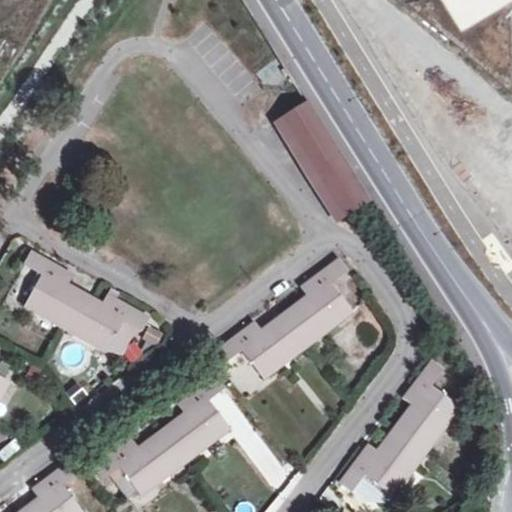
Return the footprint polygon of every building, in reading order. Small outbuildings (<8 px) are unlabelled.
[(369,198),(309,103),(278,121),(338,216),(369,198)] [(74,275),(33,252),(25,266),(43,276),(29,302),(113,346),(126,321),(145,331),(153,316),(111,294),(106,303),(70,283),(74,275)] [(343,270),(335,259),(301,285),(306,292),(260,326),(255,319),(217,347),(226,358),(244,345),(266,374),(348,313),(326,283),(343,270)] [(395,424),(429,451),(463,407),(434,386),(447,368),(434,359),(405,396),(412,401),(395,424)] [(225,385),(217,374),(180,402),(185,410),(137,445),(131,438),(94,466),(103,477),(121,463),(144,492),(229,428),(207,398),(225,385)] [(429,451),(395,424),(377,449),(370,444),(342,480),(354,491),(366,472),(398,495),(429,451)] [(78,470),(70,459),(34,487),(40,495),(15,511),(83,511),(62,482),(78,470)] [(350,511),(330,488),(317,499),(328,511),(350,511)]
